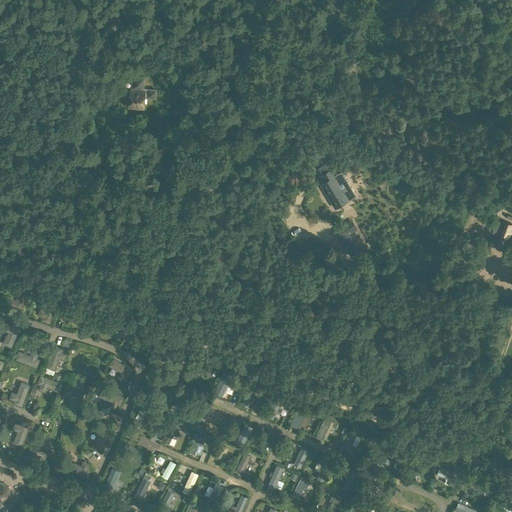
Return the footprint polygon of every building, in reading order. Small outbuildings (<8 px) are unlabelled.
[(126,93),(125,104),(127,106),(129,106),(130,106),(130,107),(144,108),(144,99),(156,99),(157,89),(144,88),(145,77),(130,77),(130,91),(128,91),(126,93)] [(324,182),(319,184),(335,209),(350,200),(336,177),(337,177),(332,168),(320,175),(324,182)] [(239,185),(238,175),(226,176),(227,187),(239,185)] [(511,224),(501,221),(494,240),(503,243),(507,232),(511,234),(511,231),(511,224)] [(343,225),(335,230),(346,247),(354,242),(343,225)] [(20,289),(12,309),(20,312),(28,292),(20,289)] [(50,299),(42,320),(50,323),(58,302),(50,299)] [(67,301),(64,310),(86,318),(89,310),(67,301)] [(101,315),(97,323),(118,332),(122,324),(101,315)] [(13,323),(3,343),(11,347),(21,327),(13,323)] [(132,328),(128,336),(149,345),(153,337),(132,328)] [(54,345),(46,367),(55,370),(63,348),(54,345)] [(18,351),(15,360),(36,368),(40,360),(18,351)] [(114,358),(108,365),(127,378),(132,371),(114,358)] [(194,360),(184,379),(191,383),(201,364),(194,360)] [(225,371),(215,392),(223,396),(233,375),(225,371)] [(40,375),(37,383),(58,392),(62,384),(40,375)] [(21,383),(13,404),(22,407),(30,386),(21,383)] [(250,384),(241,404),(248,407),(256,387),(250,384)] [(103,388),(99,397),(120,405),(123,397),(103,388)] [(164,391),(157,409),(165,412),(171,394),(164,391)] [(276,396),(266,416),(273,419),(283,399),(276,396)] [(194,402),(187,420),(194,423),(202,405),(194,402)] [(299,405),(291,425),(297,428),(306,407),(299,405)] [(140,410),(129,430),(135,433),(146,413),(140,410)] [(221,414),(212,432),(219,435),(228,417),(221,414)] [(325,418),(316,437),(323,440),(332,421),(325,418)] [(171,421),(162,440),(168,444),(178,424),(171,421)] [(21,422),(14,443),(22,446),(30,425),(21,422)] [(242,432),(237,444),(245,447),(253,428),(245,424),(244,428),(241,426),(239,431),(242,432)] [(102,426),(94,445),(102,449),(111,430),(102,426)] [(352,429),(343,446),(349,449),(358,432),(352,429)] [(188,450),(188,451),(195,453),(202,435),(196,432),(195,432),(188,450)] [(37,436),(30,457),(38,460),(40,456),(46,439),(37,436)] [(120,441),(116,449),(143,462),(147,453),(120,441)] [(218,441),(211,457),(218,460),(225,444),(218,441)] [(383,446),(379,454),(399,464),(403,456),(383,446)] [(301,448),(294,464),(300,467),(308,451),(301,448)] [(157,453),(155,461),(162,463),(165,455),(157,453)] [(244,453),(235,471),(242,474),(251,457),(244,453)] [(415,458),(406,479),(413,482),(422,461),(415,458)] [(326,459),(317,479),(324,482),(333,462),(326,459)] [(163,467),(161,472),(163,473),(162,476),(167,479),(176,463),(170,460),(166,469),(163,467)] [(69,462),(66,470),(87,478),(90,469),(80,466),(69,462)] [(277,465),(268,485),(274,488),(283,468),(277,465)] [(440,467),(437,475),(456,482),(458,474),(440,467)] [(112,468),(103,488),(111,491),(120,471),(112,468)] [(351,469),(343,487),(350,491),(359,473),(351,469)] [(192,471),(182,492),(188,495),(198,474),(192,471)] [(301,476),(293,494),(299,497),(308,480),(301,476)] [(143,477),(135,496),(142,499),(150,481),(143,477)] [(0,506),(1,507),(8,501),(10,494),(8,484),(0,481),(0,506)] [(216,484),(207,502),(214,505),(223,487),(216,484)] [(168,490),(159,508),(166,511),(175,494),(168,490)] [(337,494),(327,511),(335,511),(343,497),(337,494)] [(242,496),(234,511),(242,511),(248,499),(242,496)] [(190,501),(185,511),(194,511),(198,505),(190,501)] [(511,511),(511,506),(506,502),(502,506),(510,511),(511,511)] [(459,503),(456,510),(460,511),(475,511),(476,510),(459,503)]
